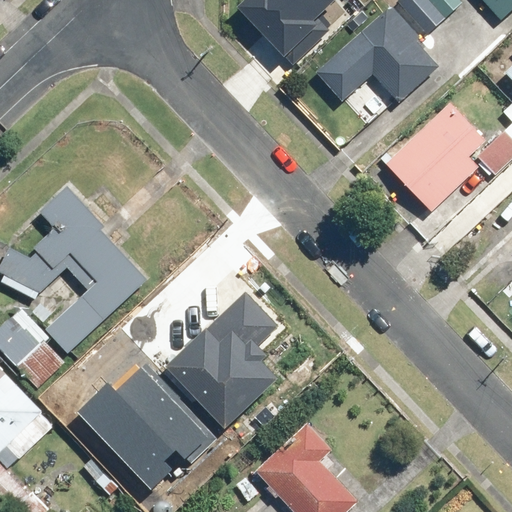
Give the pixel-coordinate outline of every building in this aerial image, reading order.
[(245,0),(241,4),(295,60),(337,20),(325,8),(333,0),(245,0)] [(462,0),(403,0),(399,4),(427,34),(463,1),(462,0)] [(511,0),(484,0),(502,19),(511,10),(511,0)] [(391,8),(316,77),(341,104),(372,75),(398,103),(442,64),(391,8)] [(453,103),(385,165),(428,212),(478,166),(468,156),(486,139),(453,103)] [(511,138),(507,133),(480,157),(498,176),(511,162),(511,138)] [(67,351),(146,276),(64,190),(41,211),(56,226),(35,246),(40,252),(28,262),(15,248),(0,262),(0,265),(32,300),(68,266),(91,289),(47,330),(67,351)] [(249,289),(165,366),(224,429),(279,379),(257,354),(285,328),(249,289)] [(20,310),(0,329),(0,347),(39,387),(68,359),(20,310)] [(0,448),(42,411),(0,363),(0,448)] [(110,382),(76,416),(153,493),(186,461),(191,466),(220,437),(146,363),(118,390),(110,382)] [(345,511),(357,502),(320,462),(334,450),(308,421),(256,468),(296,511),(345,511)] [(43,511),(47,509),(0,461),(0,505),(6,511),(43,511)]
